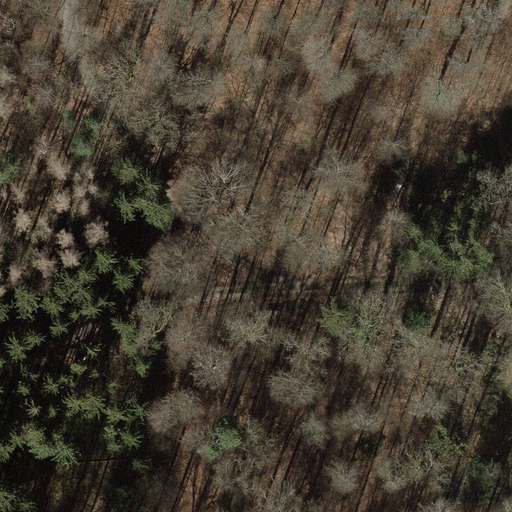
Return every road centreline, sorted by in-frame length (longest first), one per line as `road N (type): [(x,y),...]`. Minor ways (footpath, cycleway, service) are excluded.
road 1 (track): [(511,275),(277,287)]
road 2 (track): [(174,198),(76,54),(72,0)]
road 3 (track): [(277,287),(197,296),(110,324)]
road 4 (track): [(110,324),(150,260),(174,198)]
road 5 (track): [(277,287),(174,198)]
road 6 (track): [(110,324),(0,372)]
